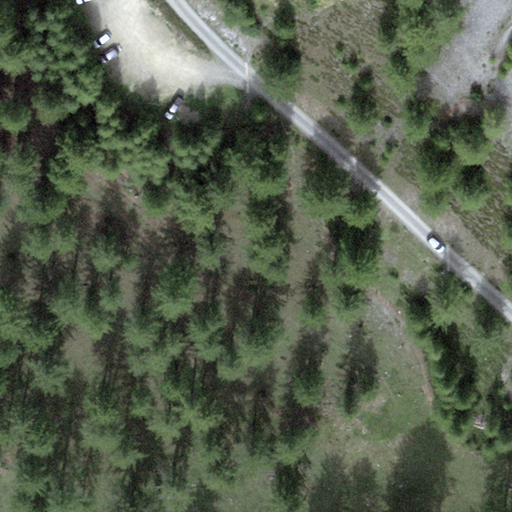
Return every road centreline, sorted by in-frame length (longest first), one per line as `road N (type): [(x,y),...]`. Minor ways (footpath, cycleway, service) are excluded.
road 1 (track): [(247,72),(511,306)]
road 2 (track): [(247,72),(196,73),(151,53),(119,20),(114,0)]
